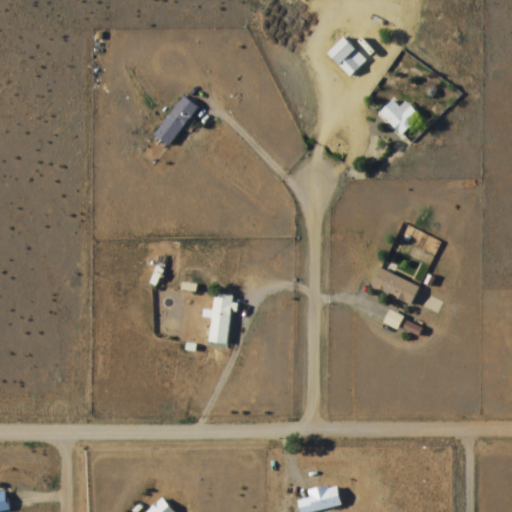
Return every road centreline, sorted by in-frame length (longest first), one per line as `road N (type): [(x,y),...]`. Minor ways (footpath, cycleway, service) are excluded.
road 1 (residential): [(0,433),(511,432)]
road 2 (residential): [(313,431),(314,179)]
